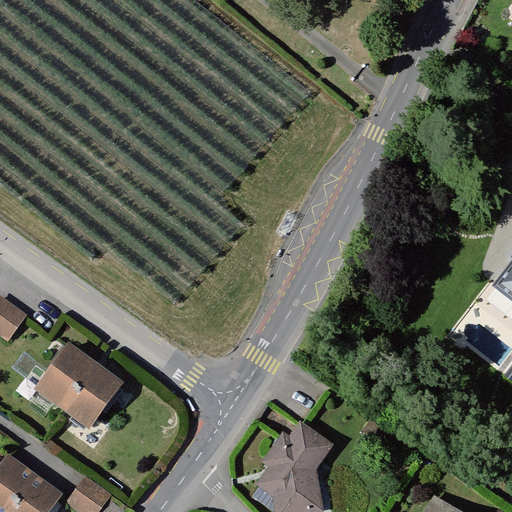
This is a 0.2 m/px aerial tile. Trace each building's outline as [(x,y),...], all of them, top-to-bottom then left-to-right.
[(511,268),(501,283),(511,291),(511,268)] [(27,315),(0,297),(0,338),(8,344),(27,315)] [(129,389),(68,346),(33,395),(94,438),(129,389)] [(334,438),(297,413),(243,492),(272,511),(289,511),(326,503),(316,465),(334,438)] [(57,511),(69,495),(8,455),(0,467),(0,511),(57,511)] [(104,511),(118,492),(86,471),(67,500),(84,511),(104,511)] [(478,511),(435,486),(419,511),(478,511)]
